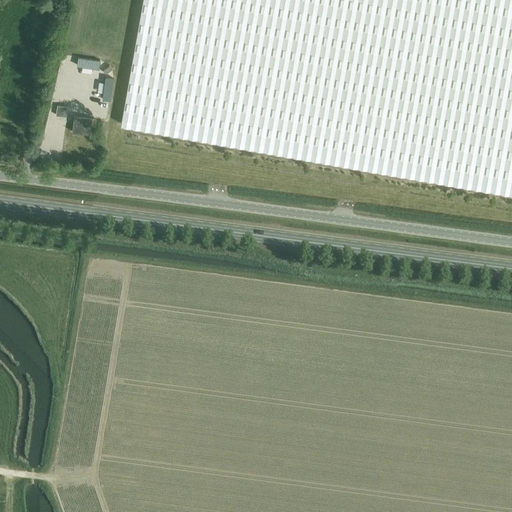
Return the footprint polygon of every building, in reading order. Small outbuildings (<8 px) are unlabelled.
[(511,0),(142,0),(120,125),(511,194),(511,0)] [(78,57),(77,65),(82,66),(92,67),(99,68),(100,60),(78,57)] [(103,95),(102,98),(103,99),(110,100),(113,79),(105,78),(105,82),(103,92),(103,95)] [(57,105),(56,115),(66,116),(68,106),(57,105)] [(90,134),(92,117),(75,115),(72,131),(90,134)]
